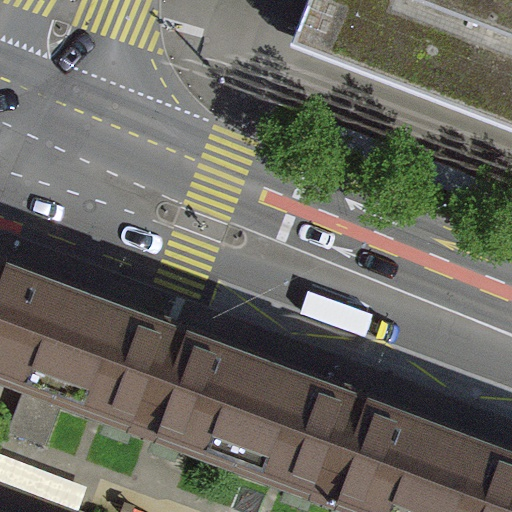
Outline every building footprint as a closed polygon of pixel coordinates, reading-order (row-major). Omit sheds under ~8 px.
[(511,0),(291,0),(274,47),(511,136),(511,0)] [(161,336),(0,277),(0,397),(121,442),(161,336)] [(336,400),(161,336),(121,442),(296,506),(336,400)] [(492,511),(511,465),(336,400),(296,506),(312,511),(492,511)] [(511,511),(511,465),(492,511),(511,511)]
